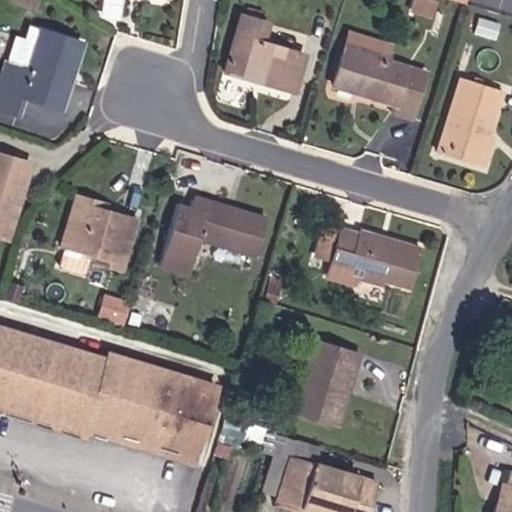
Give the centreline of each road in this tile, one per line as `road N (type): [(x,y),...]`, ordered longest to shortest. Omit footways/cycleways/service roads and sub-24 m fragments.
road 1 (residential): [(501,227),(178,124),(206,0)]
road 2 (residential): [(424,511),(450,352),(501,227)]
